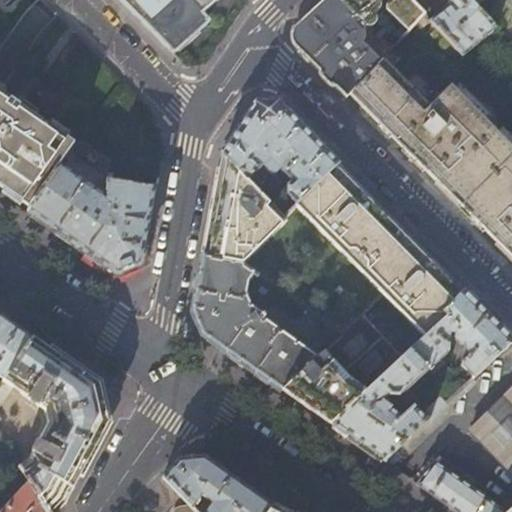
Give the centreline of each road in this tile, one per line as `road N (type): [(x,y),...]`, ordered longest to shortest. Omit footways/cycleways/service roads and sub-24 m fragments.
road 1 (residential): [(251,39),(511,303)]
road 2 (secondary): [(371,511),(162,366)]
road 3 (residential): [(199,119),(162,366)]
road 4 (secondary): [(162,366),(0,252)]
road 5 (residential): [(78,0),(199,119)]
road 6 (residential): [(162,366),(159,427),(96,511)]
